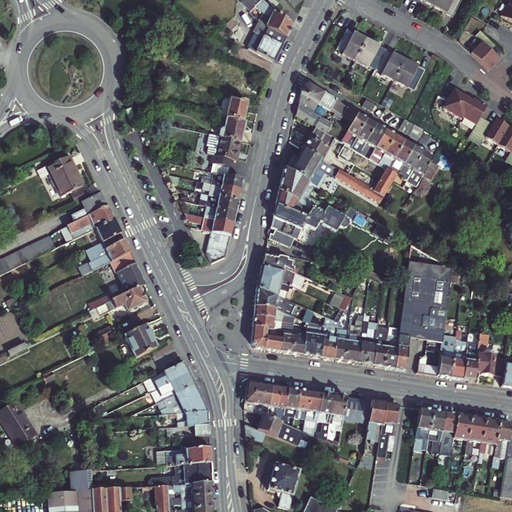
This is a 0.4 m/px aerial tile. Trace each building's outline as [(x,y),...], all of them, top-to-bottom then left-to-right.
[(245,48),(271,63),(291,24),(273,14),(259,0),(239,0),(244,5),(249,0),(261,12),(250,33),(252,34),(245,48)] [(272,0),(269,0),(267,2),(274,9),(277,5),(272,0)] [(425,0),(454,16),(462,0),(425,0)] [(511,0),(500,18),(511,25),(511,0)] [(405,85),(409,87),(413,89),(423,70),(346,28),(336,47),(342,51),(340,54),(365,68),(367,64),(381,72),(379,75),(392,82),(404,88),(405,85)] [(481,45),(490,54),(495,48),(480,34),(475,39),(481,45)] [(471,56),(489,74),(495,67),(494,65),(498,61),(490,54),(481,45),(471,56)] [(301,93),(314,101),(332,111),(334,109),(338,111),(336,114),(339,116),(337,120),(350,128),(358,115),(358,114),(304,81),(303,84),(301,93)] [(453,91),(442,111),(461,122),(463,120),(476,128),(480,120),(486,109),(467,97),(466,99),(453,91)] [(301,93),(298,103),(316,114),(314,101),(301,93)] [(221,95),(216,116),(224,118),(241,121),(245,103),(237,101),(236,103),(221,95)] [(367,100),(363,106),(372,111),(376,105),(367,100)] [(296,115),(316,127),(327,134),(328,131),(327,130),(331,123),(316,114),(298,103),(296,115)] [(376,105),(372,111),(381,117),(385,110),(376,105)] [(367,120),(358,115),(350,128),(341,142),(350,148),(352,145),(347,142),(351,135),(356,138),(367,120)] [(239,142),(243,122),(241,121),(224,118),(222,129),(218,130),(216,137),(239,142)] [(376,125),(367,120),(356,138),(365,143),(376,125)] [(493,127),(480,120),(476,128),(467,142),(479,149),(485,140),(493,127)] [(399,129),(408,135),(413,127),(411,126),(404,121),(399,129)] [(511,130),(496,121),(493,127),(485,140),(497,147),(510,155),(511,151),(511,130)] [(386,131),(376,125),(365,143),(361,151),(359,153),(369,159),(371,157),(365,153),(370,146),(375,149),(386,131)] [(316,127),(308,140),(330,153),(337,140),(327,134),(316,127)] [(413,127),(408,135),(419,141),(419,140),(423,133),(413,127)] [(371,157),(369,159),(378,165),(395,136),(386,131),(375,149),(371,157)] [(423,133),(419,140),(428,145),(432,138),(423,133)] [(216,137),(207,135),(205,146),(206,146),(205,154),(210,155),(208,163),(228,168),(229,160),(234,161),(239,142),(216,137)] [(395,136),(378,165),(386,170),(388,171),(389,168),(384,164),(389,157),(394,160),(404,142),(395,136)] [(302,149),(346,176),(349,170),(345,168),(348,163),(330,153),(308,140),(302,149)] [(414,148),(404,142),(394,160),(389,168),(388,171),(396,176),(398,177),(414,148)] [(361,151),(352,145),(350,148),(359,153),(361,151)] [(407,183),(423,153),(414,148),(398,177),(407,183)] [(373,192),(346,176),(302,149),(294,162),(290,161),(287,170),(315,188),(317,189),(328,170),(335,174),(333,178),(388,211),(392,204),(383,199),(373,192)] [(423,153),(407,183),(416,189),(423,176),(431,163),(433,159),(423,153)] [(68,192),(74,206),(79,203),(88,199),(82,185),(80,186),(65,156),(43,168),(58,197),(68,192)] [(439,168),(431,163),(423,176),(432,181),(439,168)] [(284,169),(279,192),(296,201),(302,204),(309,207),(324,215),(327,208),(309,198),(315,188),(287,170),(284,169)] [(386,170),(373,192),(383,199),(393,182),(396,176),(388,171),(386,170)] [(202,176),(200,184),(240,193),(242,181),(213,175),(212,179),(202,176)] [(416,189),(407,183),(398,177),(396,176),(393,182),(413,194),(416,189)] [(238,204),(240,193),(208,186),(206,197),(238,204)] [(304,221),(309,207),(302,204),(300,212),(294,209),(296,201),(279,192),(275,207),(304,221)] [(103,198),(100,193),(88,199),(79,203),(82,208),(103,198)] [(203,208),(236,215),(238,204),(206,197),(203,208)] [(103,198),(82,208),(83,210),(69,216),(72,223),(57,230),(60,238),(52,241),(55,248),(94,229),(113,220),(103,198)] [(275,207),(270,229),(276,231),(273,237),(270,236),(269,239),(290,248),(294,239),(296,240),(302,226),(314,230),(318,222),(323,224),(322,226),(336,234),(340,227),(344,229),(348,228),(350,225),(350,222),(345,219),(327,208),(324,215),(309,207),(304,221),(275,207)] [(201,219),(233,227),(236,215),(203,208),(201,219)] [(351,209),(345,219),(350,222),(353,216),(356,218),(358,214),(351,209)] [(231,239),(233,227),(201,219),(198,231),(209,234),(231,239)] [(100,242),(119,233),(113,220),(94,229),(100,242)] [(91,270),(109,262),(129,252),(119,233),(100,242),(86,249),(92,262),(88,263),(91,270)] [(398,238),(390,233),(385,243),(392,246),(398,238)] [(223,258),(228,254),(231,239),(209,234),(205,254),(211,266),(223,258)] [(0,276),(55,250),(49,237),(0,260),(0,276)] [(400,331),(399,338),(409,339),(432,343),(442,344),(443,337),(452,270),(415,265),(417,249),(412,246),(400,331)] [(134,264),(129,252),(109,262),(115,273),(134,264)] [(383,256),(380,253),(371,267),(375,270),(383,256)] [(201,256),(196,258),(200,267),(205,265),(201,256)] [(263,257),(261,267),(282,272),(282,268),(293,273),(294,268),(290,268),(291,262),(286,261),(287,259),(277,257),(277,259),(268,257),(263,256),(263,257)] [(88,263),(78,268),(81,275),(91,270),(88,263)] [(123,287),(101,297),(104,304),(137,288),(144,284),(134,264),(115,273),(123,287)] [(261,267),(258,279),(287,290),(289,291),(294,274),(293,273),(282,268),(282,272),(261,267)] [(305,279),(294,274),(289,291),(299,294),(305,279)] [(287,290),(258,279),(256,290),(304,310),(306,305),(287,297),(287,290)] [(94,309),(97,314),(122,302),(125,309),(143,300),(142,299),(143,298),(140,292),(139,292),(137,288),(104,304),(94,309)] [(312,313),(304,310),(256,290),(255,297),(253,309),(275,312),(292,319),(295,320),(297,315),(292,313),(293,310),(304,314),(301,322),(307,325),(312,313)] [(332,295),(329,306),(344,311),(347,300),(332,295)] [(253,309),(252,319),(275,322),(291,326),(292,319),(275,312),(253,309)] [(331,313),(328,320),(338,324),(339,324),(341,317),(331,313)] [(275,322),(252,319),(251,329),(265,331),(278,332),(283,333),(291,334),(294,334),(296,335),(296,331),(291,330),(291,326),(275,322)] [(324,329),(319,360),(332,362),(337,331),(338,324),(328,320),(326,319),(324,327),(324,329)] [(379,323),(364,321),(363,328),(378,330),(378,328),(379,323)] [(134,359),(148,352),(156,348),(150,335),(155,332),(150,323),(123,336),(129,349),(134,359)] [(332,362),(345,364),(349,335),(350,333),(344,332),(345,325),(339,324),(338,324),(337,331),(332,362)] [(302,357),(319,360),(324,329),(324,327),(307,325),(307,330),(304,341),(302,357)] [(345,364),(357,366),(363,328),(357,327),(355,336),(349,335),(345,364)] [(105,328),(91,335),(96,343),(109,337),(105,328)] [(357,366),(372,368),(376,340),(378,330),(363,328),(357,366)] [(376,340),(372,368),(383,370),(388,338),(389,330),(378,328),(378,330),(376,340)] [(253,349),(279,353),(282,338),(283,333),(278,332),(265,331),(251,329),(249,344),(253,349)] [(388,338),(383,370),(394,372),(399,340),(399,338),(400,331),(389,330),(388,338)] [(462,383),(467,354),(468,344),(460,343),(462,333),(456,332),(455,339),(453,351),(450,381),(462,383)] [(283,333),(282,338),(279,353),(291,355),(294,334),(291,334),(283,333)] [(296,335),(294,334),(291,355),(302,357),(304,341),(296,340),(297,335),(296,335)] [(123,352),(129,349),(123,336),(116,339),(123,352)] [(479,344),(475,373),(481,374),(481,376),(502,380),(504,367),(505,362),(493,360),(494,355),(486,354),(485,358),(482,358),(483,353),(485,354),(486,347),(488,348),(490,338),(481,336),(479,344)] [(442,344),(438,369),(437,379),(450,381),(453,351),(455,339),(443,337),(442,344)] [(399,338),(399,340),(394,372),(404,373),(409,339),(399,338)] [(468,344),(467,354),(462,383),(474,384),(475,373),(479,344),(468,342),(468,344)] [(9,360),(28,352),(25,344),(6,352),(9,360)] [(504,367),(502,380),(500,389),(511,390),(511,360),(505,359),(505,362),(504,367)] [(188,375),(182,363),(163,373),(165,377),(151,384),(155,391),(188,375)] [(418,365),(416,375),(427,377),(429,367),(418,365)] [(438,369),(429,367),(427,377),(437,379),(438,369)] [(163,373),(149,379),(151,384),(165,377),(163,373)] [(194,387),(188,375),(155,391),(158,399),(173,392),(175,396),(194,387)] [(155,391),(151,384),(146,386),(150,394),(155,391)] [(267,418),(268,413),(271,387),(253,384),(250,384),(248,385),(246,386),(245,388),(244,410),(262,416),(267,418)] [(168,415),(207,412),(194,387),(175,396),(161,403),(158,404),(163,415),(168,415)] [(279,388),(271,387),(268,413),(267,418),(274,421),(275,414),(276,408),(279,388)] [(281,424),(287,389),(279,388),(276,408),(281,409),(279,423),(281,424)] [(298,391),(287,389),(281,424),(293,428),(293,425),(293,423),(285,421),(285,416),(294,418),(298,391)] [(155,391),(150,394),(153,401),(158,399),(155,391)] [(309,393),(298,391),(294,418),(305,419),(309,393)] [(161,403),(175,396),(173,392),(158,399),(161,403)] [(317,421),(321,395),(309,393),(305,419),(317,421)] [(327,441),(333,396),(321,395),(317,421),(317,424),(323,425),(321,439),(327,441)] [(343,421),(346,398),(333,396),(327,441),(339,446),(339,443),(334,441),(335,434),(341,435),(343,421)] [(346,398),(343,421),(368,424),(370,402),(346,398)] [(13,402),(0,410),(0,425),(14,448),(34,436),(13,402)] [(364,454),(363,455),(361,459),(367,461),(367,457),(371,458),(373,443),(379,444),(385,405),(370,402),(368,424),(364,454)] [(389,437),(393,438),(397,407),(385,405),(379,444),(377,458),(386,460),(389,437)] [(419,410),(413,452),(419,453),(421,440),(427,441),(432,412),(419,410)] [(181,427),(207,426),(207,412),(168,415),(168,418),(175,418),(176,427),(181,427)] [(440,444),(445,414),(432,412),(427,441),(432,442),(431,452),(434,453),(434,455),(438,456),(440,444)] [(453,434),(456,416),(445,414),(440,444),(446,445),(448,434),(453,434)] [(293,428),(281,424),(279,423),(274,421),(267,418),(262,416),(257,431),(265,435),(295,447),(296,446),(299,447),(304,433),(303,432),(293,428)] [(465,442),(469,418),(456,416),(453,434),(452,440),(465,442)] [(480,444),(484,420),(469,418),(465,442),(480,444)] [(493,457),(498,422),(484,420),(480,444),(478,454),(493,457)] [(506,460),(511,429),(511,425),(511,424),(498,422),(493,457),(492,464),(497,464),(498,459),(506,460)] [(182,438),(208,436),(207,426),(181,427),(182,438)] [(244,426),(245,441),(262,443),(265,435),(257,431),(244,426)] [(511,428),(511,429),(506,460),(500,499),(511,500),(511,428)] [(150,440),(158,439),(157,429),(150,429),(150,440)] [(209,448),(208,436),(182,438),(181,438),(182,451),(209,448)] [(182,466),(210,464),(209,448),(182,451),(155,453),(156,468),(182,466)] [(166,487),(211,485),(210,464),(182,466),(182,473),(176,474),(176,478),(162,479),(162,483),(159,483),(158,488),(166,487)] [(289,510),(299,472),(275,465),(268,491),(278,494),(280,500),(278,508),(289,510)] [(89,486),(89,472),(85,472),(71,473),(72,492),(89,492),(89,486)] [(179,498),(211,497),(211,485),(166,487),(166,493),(179,493),(179,498)] [(154,488),(155,510),(156,511),(211,511),(212,509),(167,511),(167,505),(166,493),(166,487),(158,488),(154,488)] [(131,511),(130,489),(98,491),(89,492),(72,492),(47,494),(47,511),(131,511)] [(446,502),(447,494),(434,492),(432,500),(446,502)] [(180,504),(167,505),(167,511),(212,509),(211,497),(179,498),(180,504)] [(337,511),(340,507),(329,502),(326,506),(310,499),(303,511),(337,511)]
